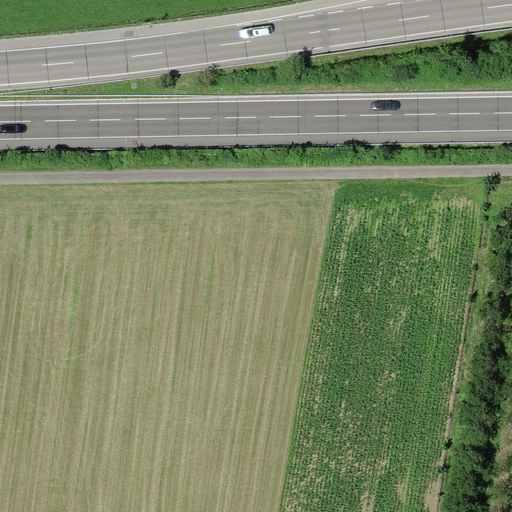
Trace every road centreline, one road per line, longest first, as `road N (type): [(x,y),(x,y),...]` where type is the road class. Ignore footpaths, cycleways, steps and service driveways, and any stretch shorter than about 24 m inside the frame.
road 1 (motorway): [(511,3),(0,67)]
road 2 (motorway): [(0,122),(511,113)]
